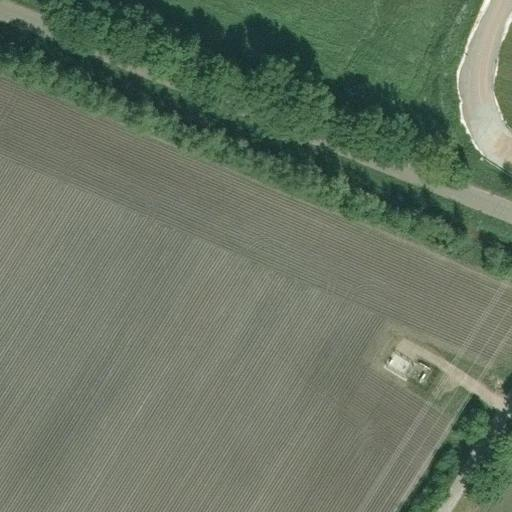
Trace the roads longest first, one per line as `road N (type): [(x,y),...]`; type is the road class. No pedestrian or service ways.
road 1 (unclassified): [(0,3),(511,206)]
road 2 (unclassified): [(511,406),(448,511)]
